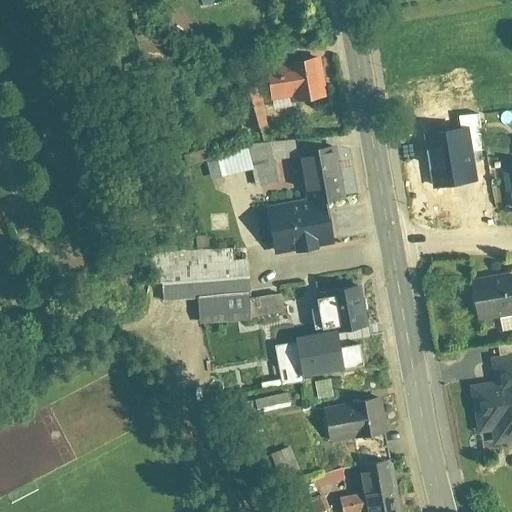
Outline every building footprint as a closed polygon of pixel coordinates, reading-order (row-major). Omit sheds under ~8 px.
[(295,98),(318,95),(312,57),(266,64),(272,97),(295,94),(295,98)] [(241,90),(249,127),(271,122),(262,85),(241,90)] [(426,133),(433,183),(475,178),(468,128),(426,133)] [(332,146),(297,152),(303,189),(323,186),(339,183),(332,146)] [(276,252),(334,240),(323,186),(303,189),(306,202),(268,209),(276,252)] [(235,252),(202,255),(204,325),(253,322),(286,317),(281,296),(253,300),(250,260),(235,260),(235,252)] [(477,321),(511,314),(511,275),(470,283),(477,321)] [(318,292),(325,331),(338,329),(366,324),(359,285),(318,292)] [(301,363),(303,375),(364,364),(361,343),(341,346),(338,329),(325,331),(295,336),(296,341),(275,344),(279,367),(301,363)] [(511,354),(492,357),(495,381),(470,385),(479,432),(492,429),(493,442),(511,439),(511,354)] [(321,407),(328,440),(382,430),(376,397),(321,407)] [(268,452),(274,471),(294,463),(288,445),(268,452)] [(366,511),(399,511),(389,458),(357,463),(366,511)]
